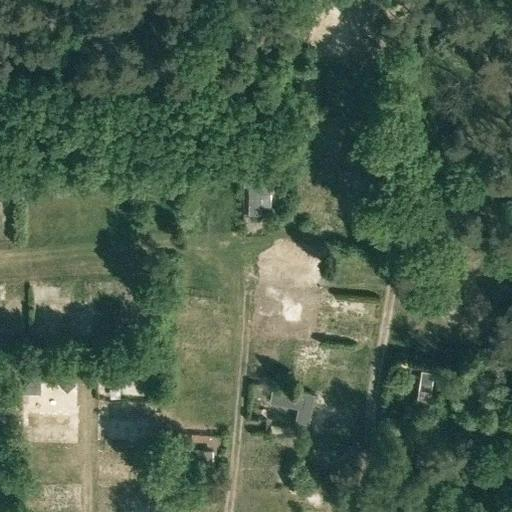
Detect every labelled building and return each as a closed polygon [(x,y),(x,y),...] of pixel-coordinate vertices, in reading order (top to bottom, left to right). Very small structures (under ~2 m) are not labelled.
[(316,1),(314,22),(312,46),(327,47),(331,3),(331,2),(316,1)] [(352,31),(354,12),(341,10),(338,29),(352,31)] [(341,186),(340,164),(323,165),(325,187),(341,186)] [(305,214),(317,214),(318,174),(306,173),(305,214)] [(143,177),(146,215),(164,214),(161,175),(143,177)] [(86,221),(100,221),(99,184),(85,185),(86,221)] [(352,192),(352,207),(365,207),(365,192),(352,192)] [(317,291),(318,276),(303,275),(302,290),(317,291)] [(373,294),(373,280),(340,280),(340,294),(373,294)] [(487,289),(446,283),(443,305),(456,307),(482,311),(487,289)] [(225,303),(226,290),(183,289),(183,302),(225,303)] [(158,329),(159,290),(145,290),(145,329),(158,329)] [(29,320),(28,295),(13,296),(14,321),(29,320)] [(71,302),(47,302),(47,321),(72,321),(71,302)] [(313,339),(317,307),(300,305),(299,320),(273,317),(271,335),(313,339)] [(482,311),(456,307),(454,321),(479,326),(482,311)] [(200,333),(200,308),(188,308),(188,321),(176,320),(176,332),(200,333)] [(363,345),(368,327),(331,319),(327,337),(363,345)] [(187,331),(185,345),(220,350),(223,328),(208,326),(207,334),(187,331)] [(108,357),(104,369),(121,373),(124,361),(108,357)] [(309,383),(360,391),(363,374),(312,366),(309,383)] [(190,375),(190,386),(219,386),(220,375),(190,375)] [(8,400),(0,400),(0,412),(8,412),(8,400)] [(112,412),(140,412),(140,401),(112,401),(112,412)] [(343,432),(350,410),(328,404),(322,426),(343,432)] [(183,407),(184,433),(221,431),(220,405),(183,407)] [(79,432),(80,412),(30,411),(30,431),(79,432)] [(293,466),(291,440),(255,442),(255,457),(267,456),(268,468),(293,466)] [(128,459),(131,446),(119,443),(116,456),(128,459)] [(74,466),(38,468),(39,480),(75,479),(74,466)] [(111,500),(145,501),(146,482),(111,481),(111,500)] [(4,487),(4,494),(0,494),(0,509),(10,509),(9,487),(4,487)] [(303,502),(303,487),(255,487),(255,502),(303,502)] [(205,511),(204,497),(187,498),(187,511),(205,511)]
